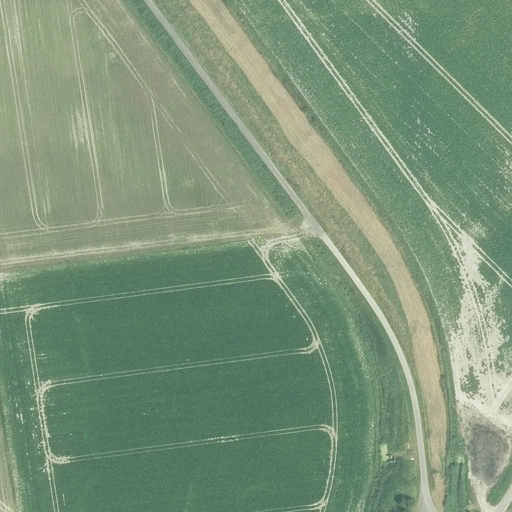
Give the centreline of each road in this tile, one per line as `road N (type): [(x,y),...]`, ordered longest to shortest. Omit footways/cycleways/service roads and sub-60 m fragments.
road 1 (unclassified): [(423,511),(414,397),(401,357),(320,235)]
road 2 (track): [(320,235),(146,0)]
